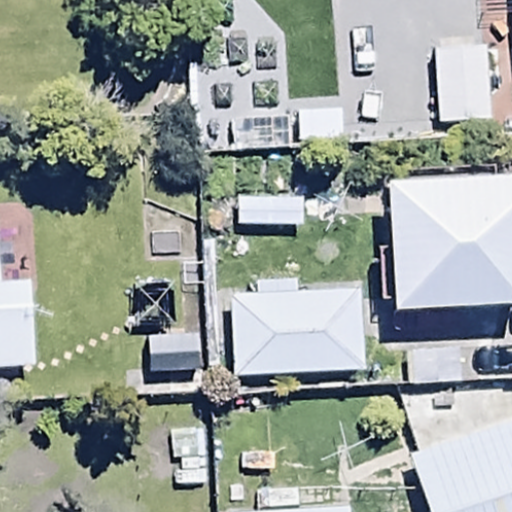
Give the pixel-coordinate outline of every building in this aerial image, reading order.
[(511,0),(489,0),(490,12),(507,11),(510,70),(511,70),(511,0)] [(481,126),(480,52),(476,52),(476,42),(437,42),(437,51),(426,51),(426,64),(418,64),(418,104),(429,104),(429,126),(481,126)] [(511,175),(469,175),(469,181),(377,182),(371,181),(371,219),(377,219),(377,313),(506,309),(510,293),(511,293),(511,175)] [(296,200),(229,200),(229,230),(296,230),(296,200)] [(246,299),(222,300),(224,379),(359,375),(356,291),(292,293),(292,282),(245,283),(246,299)] [(0,372),(25,371),(19,284),(0,285),(0,372)] [(394,394),(398,433),(457,426),(453,388),(394,394)] [(511,511),(511,420),(400,458),(417,511),(511,511)]
